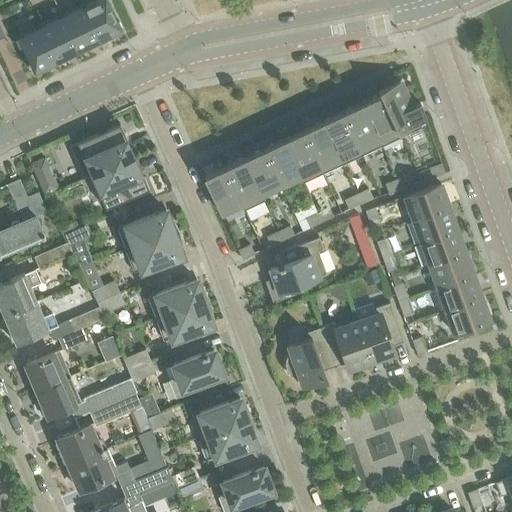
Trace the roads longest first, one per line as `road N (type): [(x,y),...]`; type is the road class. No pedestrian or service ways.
road 1 (residential): [(276,419),(137,74)]
road 2 (residential): [(276,419),(511,334)]
road 3 (tertiary): [(186,52),(430,14)]
road 4 (residential): [(511,235),(430,14)]
road 5 (tertiary): [(387,0),(211,34),(186,52)]
road 6 (residential): [(368,511),(511,459)]
road 7 (tertiary): [(0,138),(137,74)]
